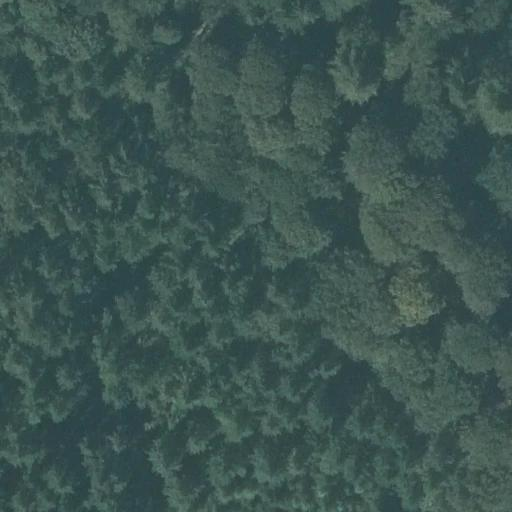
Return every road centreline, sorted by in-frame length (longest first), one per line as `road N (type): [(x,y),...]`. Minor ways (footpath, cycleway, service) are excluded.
road 1 (track): [(0,217),(210,0)]
road 2 (track): [(417,511),(511,420)]
